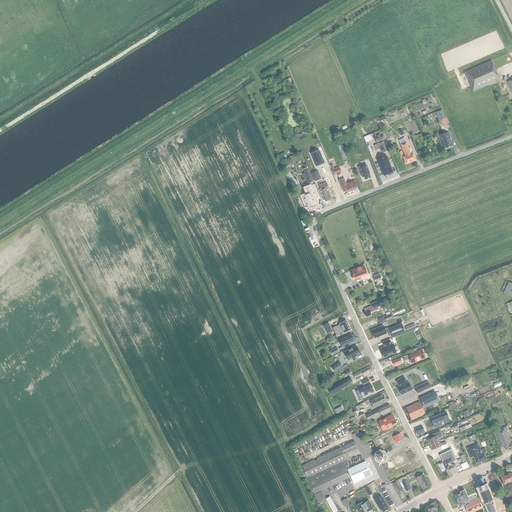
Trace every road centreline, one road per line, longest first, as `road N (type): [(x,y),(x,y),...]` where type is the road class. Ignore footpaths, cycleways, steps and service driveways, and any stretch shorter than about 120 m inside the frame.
road 1 (unclassified): [(438,490),(312,220),(511,136)]
road 2 (track): [(0,220),(358,0)]
road 3 (track): [(0,123),(199,0)]
